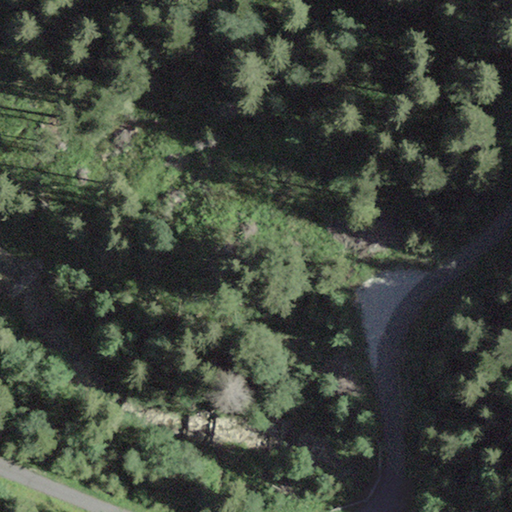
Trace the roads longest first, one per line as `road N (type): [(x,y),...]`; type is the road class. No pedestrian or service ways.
road 1 (track): [(511,204),(412,302),(394,335),(393,478),(375,511)]
road 2 (track): [(111,511),(0,465)]
